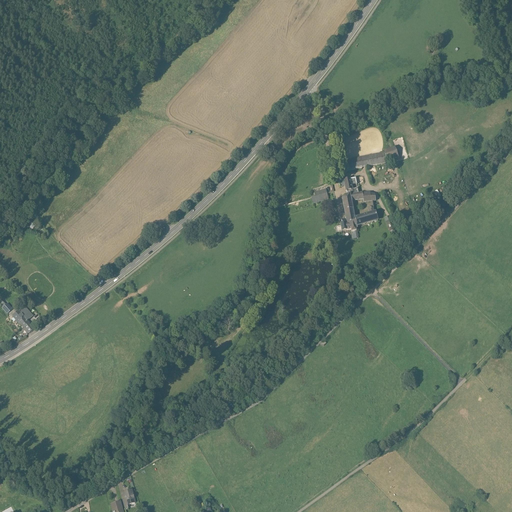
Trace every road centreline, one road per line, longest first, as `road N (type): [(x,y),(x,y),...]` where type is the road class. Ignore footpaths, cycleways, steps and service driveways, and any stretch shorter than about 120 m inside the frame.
road 1 (secondary): [(374,0),(217,190),(102,289),(0,360)]
road 2 (track): [(128,477),(258,401),(511,149)]
road 3 (track): [(297,511),(406,436),(462,381),(371,291)]
